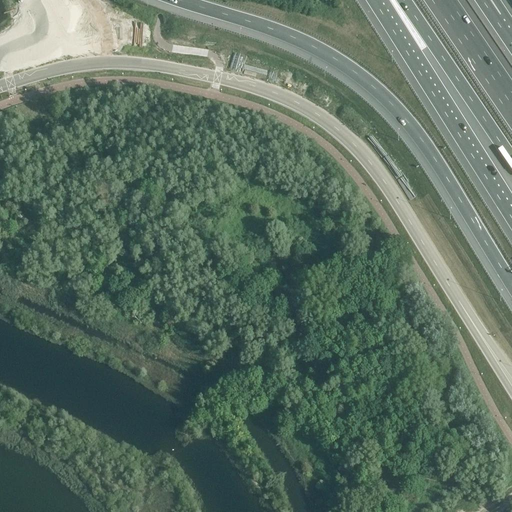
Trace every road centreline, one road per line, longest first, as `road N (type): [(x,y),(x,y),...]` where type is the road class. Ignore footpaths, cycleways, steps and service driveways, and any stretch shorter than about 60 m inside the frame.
road 1 (motorway): [(179,0),(292,37),(355,72),(407,121),(511,285)]
road 2 (motorway): [(379,0),(511,219)]
road 3 (motorway): [(400,0),(511,160)]
road 4 (motorway): [(511,99),(444,0)]
